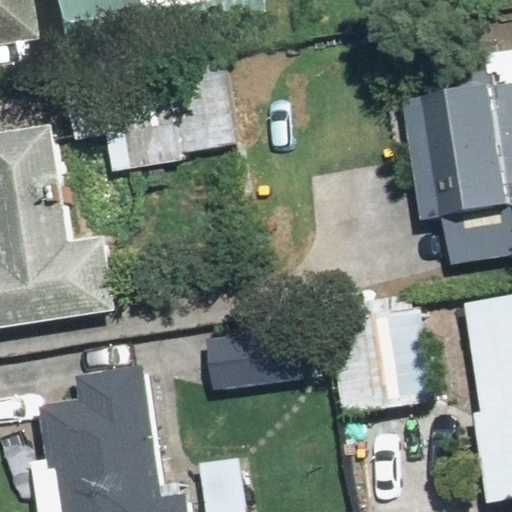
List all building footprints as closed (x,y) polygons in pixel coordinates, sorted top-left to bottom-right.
[(0,0),(0,47),(31,44),(25,0),(0,0)] [(45,0),(57,63),(63,62),(257,29),(252,0),(45,0)] [(507,94),(429,102),(441,228),(456,227),(461,269),(511,263),(511,50),(503,52),(507,94)] [(116,147),(122,174),(248,149),(232,68),(89,95),(99,151),(116,147)] [(0,240),(0,333),(133,314),(122,240),(86,246),(68,131),(0,141),(0,152),(13,238),(0,240)] [(344,310),(358,418),(449,407),(434,298),(344,310)] [(511,500),(511,298),(483,302),(505,501),(511,500)] [(223,343),(227,397),(308,391),(304,337),(223,343)] [(51,470),(58,511),(191,511),(174,371),(92,381),(95,406),(59,411),(66,468),(51,470)] [(213,466),(220,511),(267,511),(258,458),(213,466)]
